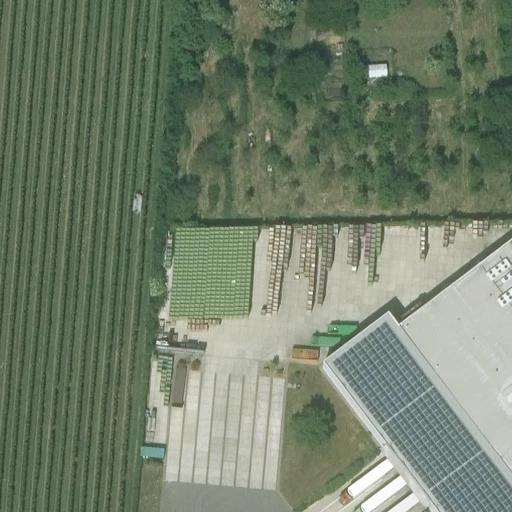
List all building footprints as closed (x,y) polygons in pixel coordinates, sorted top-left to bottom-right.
[(511,511),(511,245),(396,332),(386,319),(324,366),(435,511),(511,511)] [(161,348),(160,381),(173,382),(173,383),(201,384),(202,349),(161,348)] [(259,401),(257,458),(283,459),(286,402),(259,401)] [(174,419),(172,453),(183,454),(185,420),(174,419)] [(412,511),(422,507),(417,498),(392,511),(412,511)]
